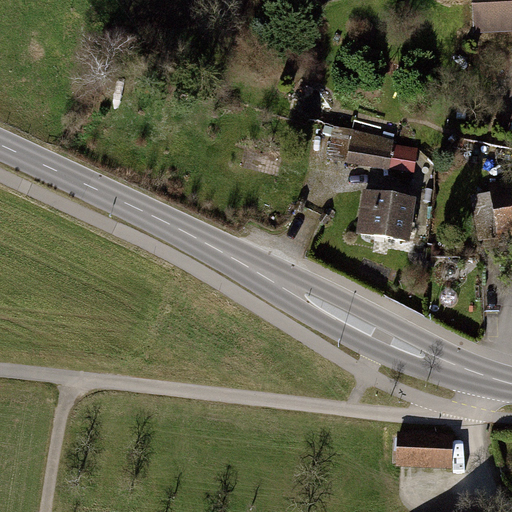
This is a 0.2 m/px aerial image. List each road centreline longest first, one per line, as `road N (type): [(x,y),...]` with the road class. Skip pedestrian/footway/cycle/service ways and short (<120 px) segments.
road 1 (tertiary): [(490,378),(382,336),(0,144)]
road 2 (residential): [(0,366),(351,409),(457,412),(479,401),(490,378)]
road 3 (track): [(47,511),(69,374)]
